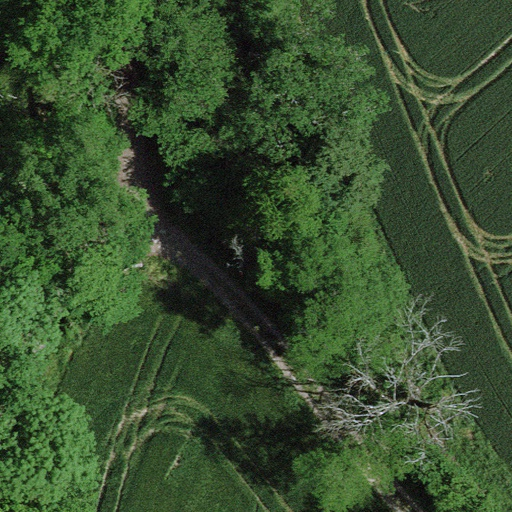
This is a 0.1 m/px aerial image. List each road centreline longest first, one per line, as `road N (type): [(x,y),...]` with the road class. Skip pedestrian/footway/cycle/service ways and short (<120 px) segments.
road 1 (track): [(143,244),(178,257),(239,301),(410,511)]
road 2 (track): [(0,436),(10,382),(43,311),(88,263),(143,244)]
road 3 (track): [(143,244),(112,0)]
